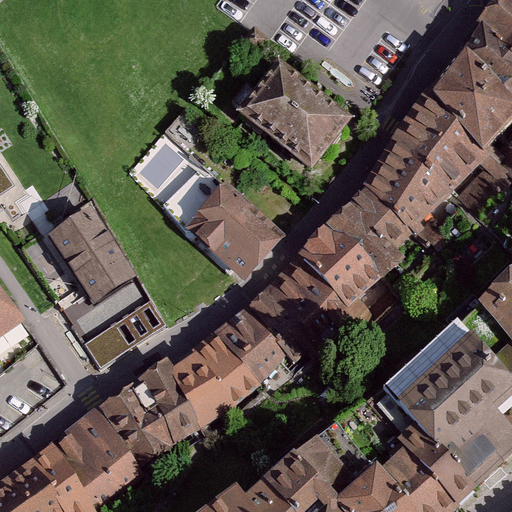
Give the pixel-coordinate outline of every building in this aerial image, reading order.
[(511,0),(500,0),(480,25),(486,29),(511,50),(511,0)] [(511,50),(486,29),(466,57),(511,95),(511,50)] [(511,125),(511,95),(466,57),(433,103),(486,157),(511,125)] [(243,122),(316,176),(356,123),(283,68),(243,122)] [(427,96),(395,144),(453,195),(490,161),(486,157),(433,103),(427,96)] [(453,195),(395,144),(365,192),(366,194),(413,234),(453,195)] [(0,160),(0,192),(14,183),(0,160)] [(278,243),(221,193),(186,232),(243,283),(278,243)] [(366,194),(330,229),(383,280),(386,282),(407,262),(396,253),(413,234),(366,194)] [(167,326),(91,212),(25,256),(100,370),(167,326)] [(330,229),(298,261),(352,314),(383,280),(330,229)] [(298,261),(265,295),(310,341),(330,321),(347,337),(361,323),(352,314),(298,261)] [(511,352),(511,358),(499,371),(511,383),(511,267),(472,305),(511,352)] [(265,295),(243,317),(287,360),(296,369),(307,358),(312,363),(323,353),(310,341),(265,295)] [(0,344),(22,328),(0,297),(0,344)] [(243,317),(217,340),(261,386),(287,360),(243,317)] [(234,410),(261,386),(217,340),(215,337),(193,355),(164,373),(203,430),(234,410)] [(416,430),(475,494),(511,459),(511,434),(498,419),(511,406),(511,386),(472,344),(399,412),(416,430)] [(134,394),(137,399),(173,451),(193,436),(203,430),(164,373),(134,394)] [(137,399),(134,394),(132,392),(100,413),(144,470),(173,451),(137,399)] [(94,415),(50,450),(98,511),(100,511),(143,479),(94,415)] [(396,449),(403,456),(456,511),(475,494),(416,430),(396,449)] [(98,511),(50,450),(0,486),(0,511),(98,511)] [(392,465),(433,511),(454,511),(456,511),(403,456),(392,465)] [(335,511),(292,462),(241,506),(246,511),(335,511)] [(433,511),(392,465),(377,478),(406,511),(433,511)] [(406,511),(377,478),(375,476),(335,511),(406,511)] [(246,511),(241,506),(232,495),(211,511),(246,511)]
